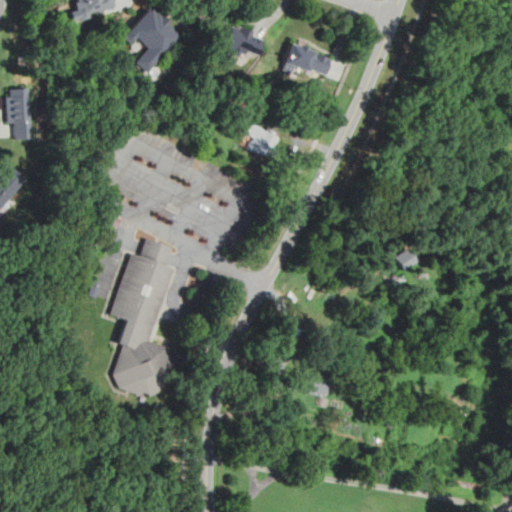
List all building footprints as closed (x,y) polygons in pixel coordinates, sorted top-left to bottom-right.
[(70,0),(72,7),(64,9),(67,19),(86,14),(85,11),(115,3),(114,0),(70,0)] [(146,4),(120,35),(127,40),(132,34),(144,45),(131,61),(146,73),(180,33),(146,4)] [(226,22),(218,42),(227,45),(226,49),(236,53),(237,50),(240,51),(242,48),(255,53),(261,37),(248,31),(249,29),(234,23),(233,25),(226,22)] [(28,32),(33,35),(39,26),(34,23),(28,32)] [(288,41),(280,66),(290,69),(292,64),(307,69),(308,67),(322,72),(328,56),(312,51),(313,49),(288,41)] [(3,87),(5,121),(12,121),(14,138),(30,136),(27,86),(3,87)] [(249,121),(244,132),(253,137),(248,147),(271,159),(276,147),(273,145),(277,136),(249,121)] [(0,167),(0,207),(25,176),(6,160),(0,167)] [(160,265),(169,268),(145,341),(163,347),(169,360),(158,391),(144,396),(127,390),(116,387),(108,375),(118,345),(111,343),(119,318),(107,314),(109,306),(127,253),(136,256),(142,237),(166,246),(160,265)] [(16,253),(25,241),(36,247),(27,260),(16,253)] [(403,268),(415,260),(408,249),(395,257),(403,268)] [(440,296),(455,286),(437,259),(422,269),(440,296)] [(0,262),(0,273),(5,277),(11,269),(0,262)] [(85,294),(89,280),(95,282),(93,296),(85,294)] [(304,373),(299,392),(320,398),(325,379),(304,373)]
